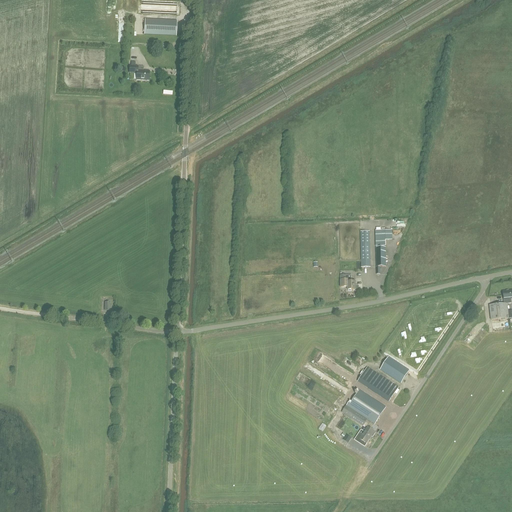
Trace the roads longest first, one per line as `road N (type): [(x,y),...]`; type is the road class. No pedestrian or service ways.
road 1 (unclassified): [(177,331),(511,272)]
road 2 (unclassified): [(177,331),(194,0)]
road 3 (unclassified): [(168,511),(177,331)]
road 4 (track): [(177,331),(0,308)]
